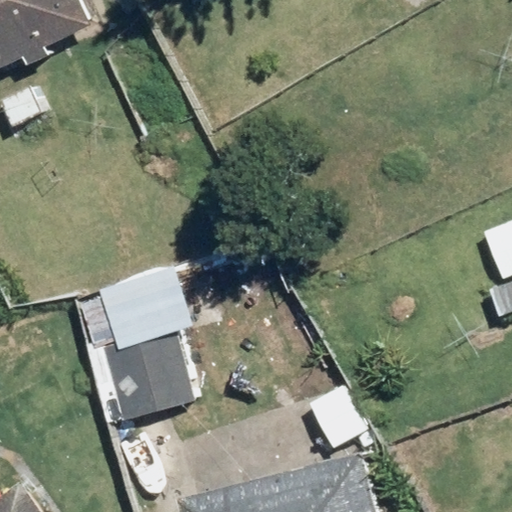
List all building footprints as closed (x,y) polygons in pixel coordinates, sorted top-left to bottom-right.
[(0,0),(0,74),(113,13),(105,0),(0,0)] [(511,221),(501,226),(511,259),(511,279),(502,283),(511,312),(511,221)] [(186,269),(223,391),(233,388),(244,426),(297,410),(286,374),(259,383),(221,258),(186,269)] [(212,398),(192,328),(119,349),(140,420),(212,398)] [(200,511),(396,511),(380,450),(197,499),(200,511)] [(59,511),(39,483),(0,510),(0,511),(59,511)]
